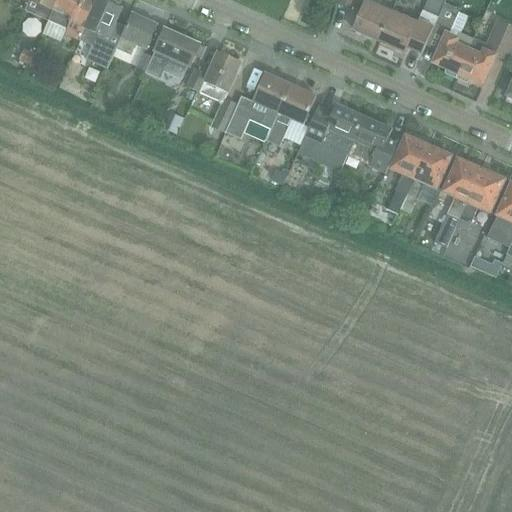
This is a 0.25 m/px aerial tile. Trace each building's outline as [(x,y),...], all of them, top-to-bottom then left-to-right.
[(26,12),(50,22),(59,0),(30,0),(30,1),(26,12)] [(59,0),(50,22),(67,30),(65,35),(80,42),(96,5),(86,1),(86,0),(59,0)] [(356,8),(357,0),(336,0),(336,5),(356,8)] [(98,1),(96,5),(80,42),(93,48),(87,61),(108,70),(117,50),(117,49),(107,44),(114,29),(122,11),(98,1)] [(392,13),(365,1),(361,11),(353,31),(379,42),(392,13)] [(473,4),(468,20),(479,23),(484,8),(473,4)] [(438,19),(432,32),(445,37),(433,64),(458,76),(474,40),(459,34),(457,40),(449,36),(460,13),(444,6),(439,19),(438,19)] [(392,13),(379,42),(405,54),(407,49),(422,55),(432,32),(438,19),(423,12),(418,25),(392,13)] [(147,50),(149,46),(158,27),(132,16),(117,49),(117,50),(132,57),(137,46),(147,50)] [(474,40),(458,76),(483,87),(495,58),(508,64),(511,53),(511,28),(497,22),(486,46),(474,40)] [(165,31),(157,49),(155,53),(156,54),(147,73),(156,77),(161,75),(168,59),(190,69),(195,58),(200,60),(205,49),(200,47),(200,46),(165,31)] [(21,61),(31,66),(36,55),(26,50),(21,61)] [(225,101),(233,83),(241,65),(218,54),(208,76),(200,94),(223,104),(212,128),(226,134),(238,106),(225,101)] [(42,71),(46,60),(36,55),(31,66),(42,71)] [(144,76),(152,59),(143,55),(136,73),(144,76)] [(200,94),(208,76),(195,70),(187,88),(200,94)] [(271,131),(291,87),(265,75),(253,103),(255,104),(251,112),(238,106),(226,134),(239,140),(248,121),(271,131)] [(278,148),(283,136),(290,120),(304,126),(316,98),(291,87),(271,131),(266,142),(278,148)] [(305,137),(322,145),(328,132),(334,135),(329,146),(346,154),(362,118),(337,107),(334,115),(318,108),(305,137)] [(362,118),(346,154),(349,155),(348,158),(385,176),(396,151),(385,146),(392,131),(362,118)] [(388,210),(399,215),(400,215),(401,212),(400,212),(429,148),(406,138),(392,169),(404,174),(396,191),(397,191),(388,210)] [(429,148),(400,212),(401,212),(411,217),(426,185),(437,190),(451,158),(429,148)] [(437,241),(447,246),(448,246),(457,228),(456,227),(481,172),(458,161),(444,193),(456,198),(437,241)] [(504,182),(481,172),(456,227),(457,228),(468,233),(479,208),(490,213),(504,182)] [(505,259),(507,255),(511,244),(511,185),(498,217),(509,222),(495,254),(505,259)] [(503,264),(502,266),(511,270),(511,257),(507,255),(505,259),(503,264)] [(492,265),(488,275),(497,279),(502,266),(503,264),(494,260),(492,265)]
